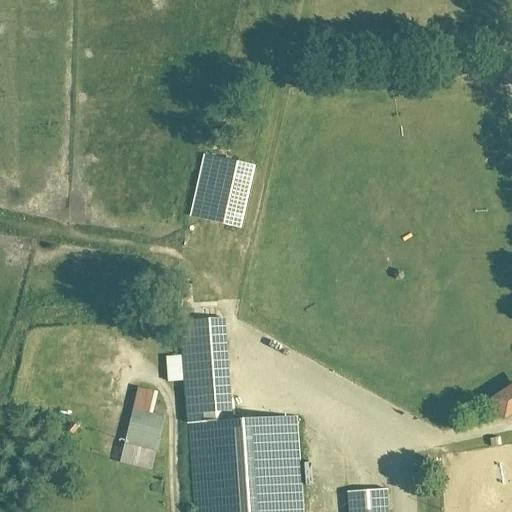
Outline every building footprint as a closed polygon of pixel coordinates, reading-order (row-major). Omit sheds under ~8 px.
[(205,220),(253,230),(265,173),(217,163),(205,220)] [(300,511),(294,420),(239,424),(231,316),(180,319),(188,433),(191,433),(196,511),(393,511),(392,491),(348,494),(348,511),(300,511)] [(511,381),(480,403),(493,422),(511,409),(511,381)] [(142,388),(136,413),(153,417),(160,393),(142,388)] [(136,413),(126,448),(153,455),(162,419),(153,417),(136,413)]
